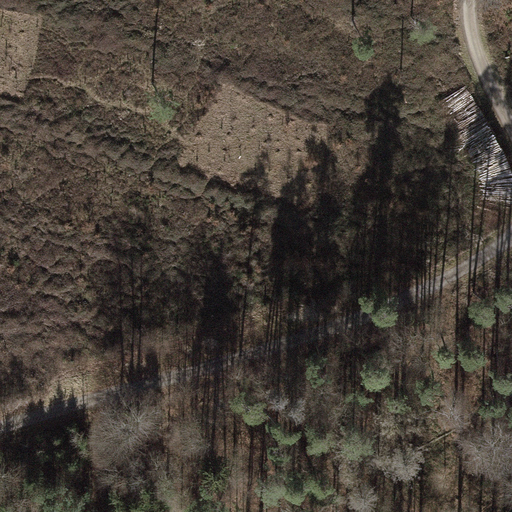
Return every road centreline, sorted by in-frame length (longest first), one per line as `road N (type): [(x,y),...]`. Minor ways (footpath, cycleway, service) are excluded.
road 1 (track): [(0,427),(372,311),(511,237)]
road 2 (track): [(511,126),(469,47),(463,0)]
